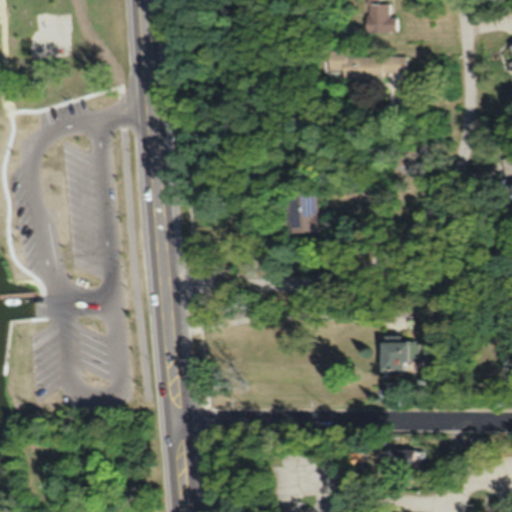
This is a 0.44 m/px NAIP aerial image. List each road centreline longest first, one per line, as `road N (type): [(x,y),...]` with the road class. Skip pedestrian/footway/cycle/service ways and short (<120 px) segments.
road 1 (primary): [(188,511),(146,0)]
road 2 (residential): [(168,284),(334,273),(408,240),(447,196),(460,164),(471,105),(464,0)]
road 3 (residential): [(179,416),(511,418)]
road 4 (residential): [(370,258),(457,280),(511,273)]
